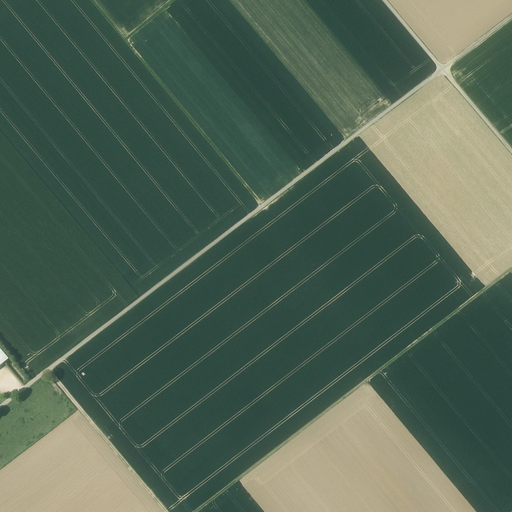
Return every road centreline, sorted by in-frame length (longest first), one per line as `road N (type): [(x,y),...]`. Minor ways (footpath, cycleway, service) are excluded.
road 1 (track): [(0,406),(442,69)]
road 2 (track): [(194,511),(511,269)]
road 3 (track): [(92,0),(262,205)]
road 4 (track): [(49,369),(166,511)]
